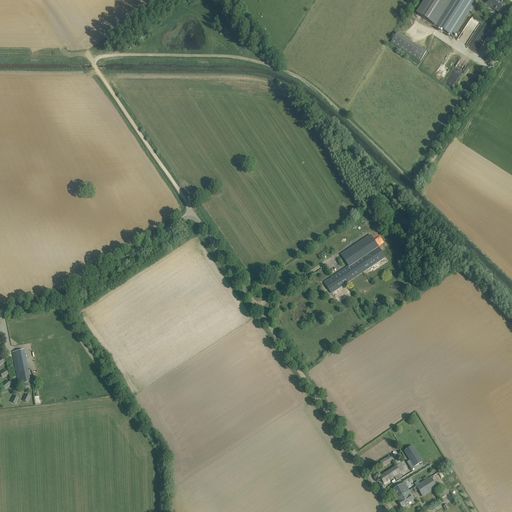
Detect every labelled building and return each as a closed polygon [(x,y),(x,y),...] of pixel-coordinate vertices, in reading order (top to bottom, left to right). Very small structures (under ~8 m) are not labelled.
[(426,0),(417,14),(435,25),(450,0),(426,0)] [(450,0),(435,25),(453,37),(469,12),(472,13),(478,5),(475,3),(476,0),(450,0)] [(505,4),(498,0),(487,0),(484,5),(490,8),(491,7),(499,12),(502,8),(503,8),(505,6),(504,5),(505,4)] [(466,45),(482,19),(474,15),(465,30),(464,30),(458,40),(466,45)] [(426,52),(397,33),(391,42),(420,61),(426,52)] [(454,68),(445,82),(452,86),(461,72),(454,68)] [(349,266),(324,283),(327,287),(327,288),(328,289),(329,289),(331,294),(338,289),(366,270),(385,257),(370,235),(341,255),(349,266)] [(320,260),(334,252),(330,246),(326,249),(317,254),(320,260)] [(339,270),(343,267),(336,258),(333,260),(339,270)] [(57,338),(54,321),(53,316),(7,325),(11,347),(57,338)] [(361,329),(357,323),(352,326),(356,333),(361,329)] [(24,351),(12,353),(18,384),(30,382),(24,351)] [(97,370),(98,369),(98,367),(98,365),(98,363),(97,361),(95,360),(94,359),(92,358),(90,358),(88,358),(87,359),(85,361),(84,362),(83,364),(83,367),(84,368),(84,370),(86,371),(87,372),(89,373),(91,373),(93,373),(95,372),(97,370)] [(9,374),(6,369),(0,373),(0,374),(2,378),(9,374)] [(11,385),(8,381),(2,385),(6,389),(11,385)] [(404,451),(414,467),(422,462),(412,446),(404,451)] [(392,460),(390,456),(379,463),(381,467),(392,460)] [(403,462),(384,474),(379,477),(384,484),(394,477),(396,480),(402,476),(400,474),(407,469),(403,462)] [(431,477),(416,486),(422,497),(437,487),(431,477)] [(404,483),(392,490),(396,499),(409,491),(404,483)] [(439,495),(442,499),(448,494),(446,490),(439,495)] [(409,491),(396,499),(401,507),(413,500),(409,494),(411,493),(409,491)]
